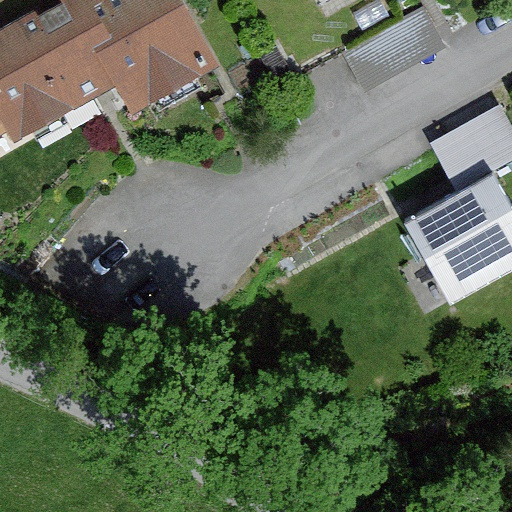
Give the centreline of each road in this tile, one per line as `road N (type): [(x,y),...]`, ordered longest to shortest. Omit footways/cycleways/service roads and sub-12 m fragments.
road 1 (residential): [(185,249),(511,63)]
road 2 (unclassified): [(278,511),(103,404),(0,356)]
